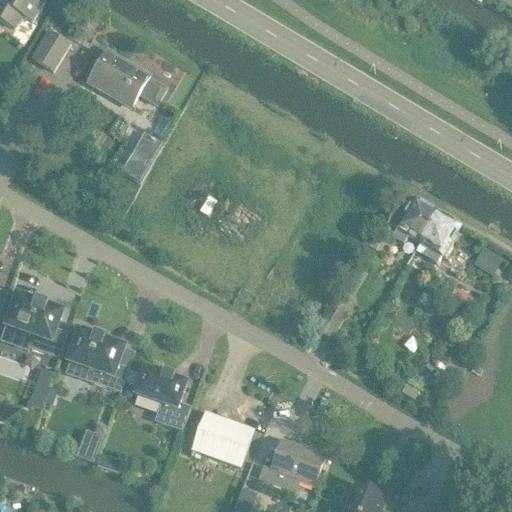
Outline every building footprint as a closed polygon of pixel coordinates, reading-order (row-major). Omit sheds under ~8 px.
[(0,0),(0,23),(14,32),(22,19),(32,25),(46,0),(0,0)] [(511,0),(474,0),(481,4),(483,0),(494,0),(511,10),(511,0)] [(32,62),(55,76),(72,49),(48,34),(32,62)] [(88,86),(131,111),(140,98),(157,108),(166,92),(150,82),(151,79),(107,54),(88,86)] [(144,136),(121,177),(141,187),(164,147),(144,136)] [(420,246),(438,215),(416,202),(393,240),(405,247),(409,239),(420,246)] [(438,215),(420,246),(431,252),(426,261),(438,268),(461,229),(438,215)] [(484,249),(473,268),(494,279),(504,261),(484,249)] [(454,291),(447,303),(473,318),(480,306),(454,291)] [(6,331),(2,344),(28,353),(30,350),(59,360),(68,336),(59,332),(66,313),(16,295),(4,330),(6,331)] [(343,315),(347,317),(353,307),(336,297),(320,325),(333,332),(343,315)] [(69,365),(70,365),(95,374),(91,385),(122,396),(130,372),(119,367),(125,350),(105,343),(106,342),(95,338),(95,340),(80,335),(69,365)] [(30,402),(28,409),(41,414),(54,376),(42,372),(31,402),(30,402)] [(130,373),(126,386),(134,389),(139,376),(130,373)] [(136,399),(162,408),(157,425),(184,434),(191,411),(180,407),(187,387),(175,383),(175,381),(165,377),(165,379),(145,373),(136,399)] [(407,387),(402,396),(415,403),(419,395),(407,387)] [(186,438),(180,454),(212,465),(230,413),(206,405),(193,441),(186,438)] [(230,413),(212,465),(243,477),(249,461),(242,458),(255,422),(230,413)] [(87,434),(77,460),(94,466),(103,440),(87,434)] [(283,445),(272,473),(264,470),(259,484),(295,497),(300,484),(315,490),(326,461),(283,445)] [(102,458),(98,469),(105,472),(109,460),(102,458)] [(165,484),(156,510),(160,511),(168,511),(172,503),(177,488),(165,484)] [(228,487),(218,511),(235,511),(243,492),(228,487)] [(347,511),(382,511),(387,501),(356,489),(347,511)] [(235,511),(252,511),(258,498),(243,492),(235,511)]
